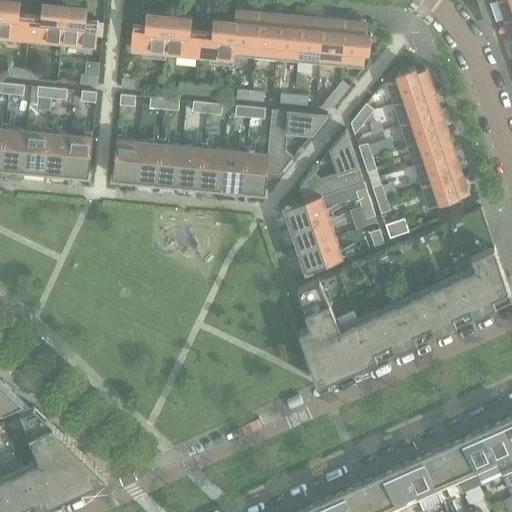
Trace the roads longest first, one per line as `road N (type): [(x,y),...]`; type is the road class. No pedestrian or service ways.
road 1 (residential): [(511,323),(86,511)]
road 2 (residential): [(223,511),(511,383)]
road 3 (residential): [(511,166),(463,34),(432,0)]
